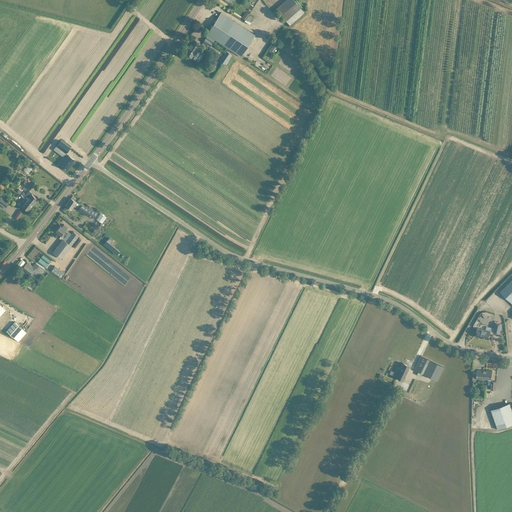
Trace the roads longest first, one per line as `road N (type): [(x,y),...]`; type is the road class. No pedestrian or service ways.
road 1 (unclassified): [(511,358),(451,344),(383,297),(234,255),(90,161)]
road 2 (tertiary): [(90,161),(203,0)]
road 3 (tertiary): [(0,272),(90,161)]
